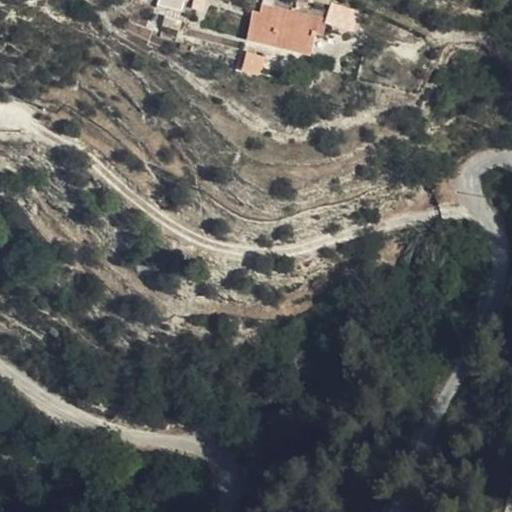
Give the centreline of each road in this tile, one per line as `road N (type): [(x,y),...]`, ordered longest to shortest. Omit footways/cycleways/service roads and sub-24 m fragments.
road 1 (track): [(31,123),(85,154),(171,226),(214,242),(267,249),(482,209)]
road 2 (unclassified): [(511,162),(497,156),(476,165),(469,183),(500,241),(499,274),(397,511)]
road 3 (unclassified): [(225,511),(234,487),(226,461),(199,448),(90,427),(0,372)]
